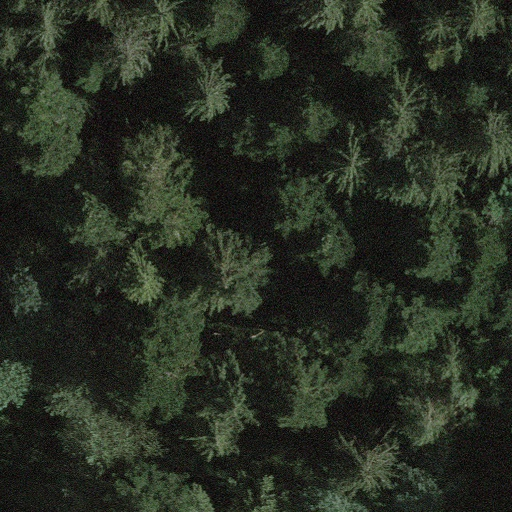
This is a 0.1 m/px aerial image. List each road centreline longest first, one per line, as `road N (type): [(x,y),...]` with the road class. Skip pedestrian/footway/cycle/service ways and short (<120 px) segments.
road 1 (track): [(0,174),(511,354)]
road 2 (track): [(511,131),(415,131),(214,83),(0,96)]
